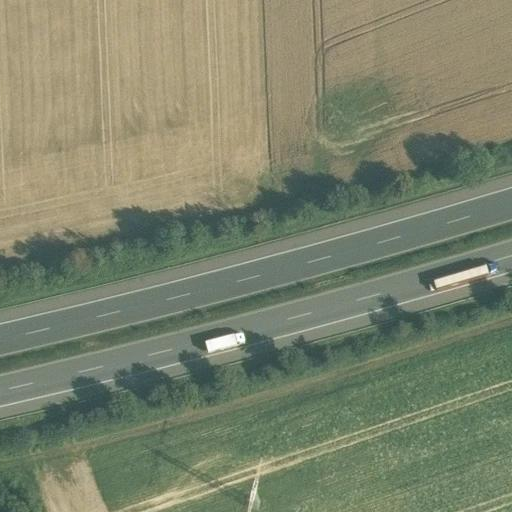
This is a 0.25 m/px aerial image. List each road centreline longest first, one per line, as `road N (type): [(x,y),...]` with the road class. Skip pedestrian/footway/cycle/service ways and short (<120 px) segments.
road 1 (track): [(0,467),(191,419),(511,320)]
road 2 (motorway): [(0,400),(323,325),(511,266)]
road 3 (motorway): [(511,214),(0,337)]
